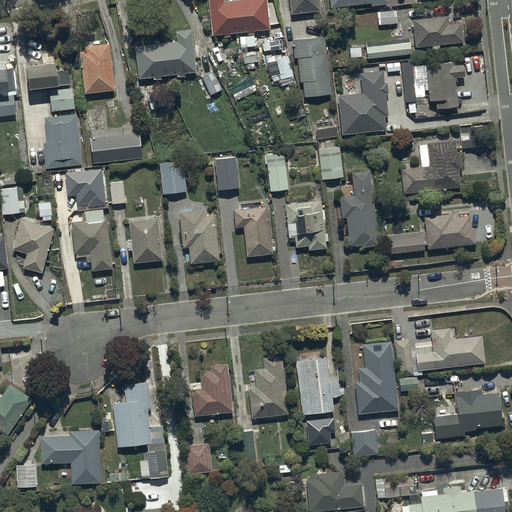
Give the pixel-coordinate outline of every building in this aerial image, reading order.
[(254,32),(271,31),(267,0),(242,0),(225,2),(224,0),(208,0),(212,37),(225,35),(225,38),(231,38),(231,35),(248,33),(248,36),(255,35),(254,32)] [(289,0),(291,15),(321,12),(319,0),(289,0)] [(372,7),(387,5),(386,0),(329,0),(331,9),(371,4),(372,7)] [(379,26),(398,24),(396,11),(378,13),(379,26)] [(413,21),(416,49),(464,44),(462,24),(449,25),(449,17),(413,21)] [(185,74),(197,73),(192,31),(176,32),(177,42),(135,47),(139,80),(156,78),(156,81),(162,80),(162,77),(179,75),(179,78),(185,77),(185,74)] [(305,98),(331,95),(325,37),(292,41),(294,59),(298,59),(300,83),(303,83),(305,98)] [(412,55),(410,39),(366,44),(368,60),(412,55)] [(85,94),(115,91),(110,45),(86,47),(86,52),(80,53),(85,94)] [(362,58),(362,47),(349,48),(350,59),(362,58)] [(281,80),(294,77),(288,56),(275,60),(281,80)] [(388,73),(401,71),(400,63),(387,64),(388,73)] [(413,63),(402,64),(406,103),(417,102),(413,63)] [(437,110),(459,108),(456,79),(465,79),(464,66),(454,67),(453,64),(426,67),(430,103),(436,102),(437,110)] [(30,92),(59,88),(59,87),(57,72),(56,65),(27,68),(30,92)] [(7,70),(0,70),(0,95),(10,94),(7,70)] [(59,87),(71,85),(69,71),(57,72),(59,87)] [(211,96),(223,90),(214,72),(202,78),(211,96)] [(385,84),(384,72),(360,74),(363,95),(338,97),(342,136),(387,131),(385,118),(389,117),(386,95),(389,95),(388,84),(385,84)] [(52,112),(75,109),(72,89),(50,91),(52,112)] [(0,117),(16,116),(14,96),(0,97),(0,117)] [(106,106),(84,108),(86,129),(108,127),(106,106)] [(82,166),(77,115),(45,118),(48,143),(44,143),(46,169),(82,166)] [(462,149),(487,147),(485,127),(460,129),(462,149)] [(93,164),(143,159),(140,133),(90,139),(93,164)] [(459,171),(463,171),(461,150),(457,150),(456,141),(427,144),(429,167),(401,170),(404,195),(461,189),(459,171)] [(322,181),(343,178),(340,148),(319,150),(322,181)] [(216,187),(232,186),(229,154),(212,156),(216,187)] [(271,193),(289,190),(285,154),(267,156),(271,193)] [(184,162),(160,164),(163,195),(187,193),(184,162)] [(106,205),(102,170),(66,174),(68,197),(77,196),(78,206),(88,205),(88,207),(106,205)] [(364,249),(379,247),(371,172),(352,174),(355,196),(340,198),(343,219),(347,219),(350,248),(363,247),(364,249)] [(0,186),(18,184),(17,177),(0,178),(0,186)] [(113,205),(126,204),(124,182),(110,184),(113,205)] [(23,187),(0,190),(3,215),(26,212),(23,187)] [(310,252),(327,250),(322,201),(285,205),(289,240),(295,239),(297,249),(309,247),(310,252)] [(385,218),(411,216),(410,201),(384,203),(385,218)] [(51,203),(39,204),(40,218),(43,218),(43,222),(52,221),(52,217),(52,216),(51,203)] [(248,258),(273,255),(268,208),(234,212),(236,229),(244,228),(248,258)] [(92,272),(113,270),(108,219),(104,220),(103,210),(85,212),(86,222),(72,223),(75,255),(77,255),(77,258),(86,258),(87,264),(92,263),(92,272)] [(191,266),(220,262),(215,217),(206,218),(205,211),(180,214),(184,250),(189,249),(191,266)] [(428,251),(476,246),(475,229),(472,229),(471,217),(453,219),(453,215),(425,218),(428,251)] [(163,262),(159,219),(130,222),(131,240),(128,241),(129,252),(133,251),(134,265),(163,262)] [(23,269),(42,274),(55,230),(21,220),(13,251),(27,255),(23,269)] [(389,256),(425,252),(423,233),(387,237),(389,256)] [(0,270),(9,270),(5,237),(0,237),(0,270)] [(418,372),(486,365),(482,337),(452,341),(450,329),(431,332),(434,353),(416,355),(418,372)] [(414,377),(410,341),(395,342),(399,379),(414,377)] [(359,416),(399,412),(392,342),(363,346),(365,368),(359,369),(360,383),(355,383),(359,416)] [(249,390),(252,420),(289,416),(283,357),(263,359),(265,370),(255,371),(257,389),(249,390)] [(330,378),(328,359),(297,362),(302,417),(334,414),(333,399),(341,398),(339,377),(330,378)] [(195,418),(234,414),(228,365),(211,367),(212,372),(200,373),(202,389),(192,391),(195,418)] [(418,391),(417,379),(400,380),(401,393),(418,391)] [(152,409),(149,384),(125,386),(127,403),(113,405),(118,449),(148,446),(149,453),(148,454),(148,461),(141,462),(142,480),(150,479),(150,480),(169,478),(164,427),(150,428),(148,410),(152,409)] [(8,436),(33,400),(11,385),(1,399),(0,397),(0,433),(2,431),(8,436)] [(483,390),(455,393),(457,415),(434,417),(437,441),(466,438),(465,433),(476,432),(476,431),(503,428),(499,394),(483,396),(483,390)] [(334,418),(307,421),(309,445),(331,443),(330,433),(335,432),(334,418)] [(103,433),(110,433),(109,422),(102,422),(103,433)] [(354,458),(378,456),(376,431),(351,434),(354,458)] [(72,486),(102,485),(100,432),(70,432),(70,437),(41,438),(42,465),(71,464),(72,486)] [(258,467),(254,432),(239,433),(242,468),(258,467)] [(433,435),(423,435),(424,452),(441,451),(440,443),(434,443),(433,435)] [(212,473),(210,445),(185,447),(188,475),(212,473)] [(18,489),(37,488),(36,466),(17,467),(18,489)] [(309,511),(326,511),(365,508),(362,486),(345,487),(343,473),(317,476),(317,481),(307,482),(309,511)] [(417,473),(375,477),(377,495),(385,495),(385,496),(409,493),(408,490),(416,489),(416,482),(418,481),(417,473)] [(505,511),(503,490),(461,495),(461,488),(444,490),(444,496),(421,498),(422,505),(410,506),(410,508),(403,508),(402,511),(505,511)] [(165,511),(166,501),(152,501),(141,503),(142,511),(165,511)]
